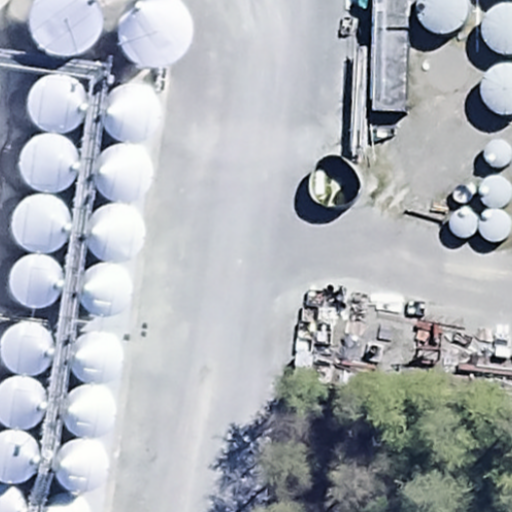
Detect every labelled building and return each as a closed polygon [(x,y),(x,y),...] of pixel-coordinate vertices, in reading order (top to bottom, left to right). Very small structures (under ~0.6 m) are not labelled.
[(67,58),(79,55),(90,48),(98,38),(102,26),(102,14),(98,3),(96,0),(32,0),(30,4),(27,17),(28,30),(33,41),(42,50),(54,56),(67,58)] [(158,69),(171,66),(182,60),(190,49),(193,38),(194,26),(190,14),(183,5),(175,0),(136,0),(128,6),(122,16),(118,29),(120,42),(125,53),(134,62),(145,68),(158,69)] [(442,34),(451,32),(458,27),(464,20),(467,12),(467,4),(465,0),(415,0),(414,6),(415,15),(419,23),(425,29),(433,33),(442,34)] [(509,56),(511,54),(511,3),(502,3),(494,6),(487,11),(483,18),(481,27),(481,36),(485,44),(492,51),(500,55),(509,56)] [(508,117),(511,116),(511,64),(510,64),(502,65),(494,68),(487,73),(483,80),(480,89),(481,98),(485,106),(491,112),(499,116),(508,117)] [(59,135),(68,133),(76,128),(82,120),(85,111),(85,102),(82,94),(77,86),(70,81),(61,78),(52,79),(43,82),(36,87),(31,95),(28,104),(29,114),(33,123),(40,130),(49,134),(59,135)] [(133,144),(142,141),(151,136),(157,128),(160,119),(160,110),(157,101),(151,94),(144,88),(135,86),(125,86),(117,89),(109,95),(104,103),(102,112),(103,122),(107,131),(114,138),(123,143),(133,144)] [(50,193),(60,190),(68,185),(74,178),(77,169),(77,160),(74,151),(69,144),(61,138),(53,136),(43,136),(35,139),(28,145),(23,152),(20,162),(21,172),(25,180),(32,187),(41,192),(50,193)] [(499,167),(502,166),(506,163),(508,160),(510,157),(510,153),(508,149),(506,146),(503,144),(499,143),(496,143),(492,144),(489,146),(487,150),(486,154),(486,158),(488,161),(491,164),(494,166),(499,167)] [(126,204),(135,202),(140,199),(144,197),(150,189),(153,180),(153,171),(150,162),(144,154),(137,149),(128,146),(118,146),(110,150),(102,155),(97,163),(95,173),(96,183),(100,192),(107,199),(116,203),(126,204)] [(497,208),(502,207),(507,204),(511,199),(511,195),(511,187),(511,184),(508,180),(503,177),(498,175),(493,175),(488,177),(483,180),(481,185),(479,190),(480,196),(482,201),(486,205),(491,208),(497,208)] [(43,253),(52,251),(61,246),(67,238),(70,229),(70,220),(67,211),(62,203),(54,198),(45,195),(36,195),(27,199),(20,204),(14,212),(12,222),(13,232),(17,241),(24,248),(33,252),(43,253)] [(117,263),(126,261),(135,256),(141,248),(144,239),(144,230),(141,221),(136,213),(128,208),(119,205),(110,205),(101,209),(93,214),(89,222),(86,232),(87,242),(91,251),(98,258),(107,262),(117,263)] [(464,237),(469,236),(473,233),(476,229),(478,225),(478,220),(476,215),(473,211),(470,209),(465,207),(460,207),(456,209),(452,212),(449,216),(448,221),(448,226),(451,231),(454,234),(459,237),(464,237)] [(496,242),(502,240),(507,237),(510,233),(511,228),(511,222),(510,218),(507,213),(503,210),(498,209),(492,209),(487,211),(483,214),(480,218),(479,224),(479,230),(482,235),(486,239),(491,241),(496,242)] [(37,308),(46,306),(54,301),(59,294),(62,286),(62,278),(59,270),(54,263),(47,258),(39,255),(31,256),(23,259),(16,264),(12,271),(10,279),(10,288),(14,296),(20,303),(28,307),(37,308)] [(109,314),(117,312),(124,307),(129,300),(132,293),(132,285),(129,277),(124,271),(118,267),(110,264),(103,264),(95,267),(89,272),(85,279),(82,287),(83,295),(87,303),(93,309),(100,313),(109,314)] [(27,374),(36,372),(43,367),(49,360),(51,352),(52,344),(49,336),(44,329),(37,324),(29,322),(21,322),(13,325),(6,330),(2,337),(0,342),(0,353),(0,355),(4,363),(10,369),(18,373),(27,374)] [(98,380),(106,378),(114,373),(119,367),(121,359),(121,351),(119,344),(114,338),(108,333),(100,331),(92,331),(85,334),(79,339),(74,345),(72,353),(73,362),(76,369),(82,375),(90,379),(98,380)] [(21,429),(30,427),(37,423),(43,416),(46,408),(46,399),(43,391),(38,385),(31,380),(23,377),(15,377),(7,380),(0,385),(0,420),(4,424),(12,428),(21,429)] [(92,435),(101,433),(108,429),(113,422),(115,415),(116,407),(113,399),(108,393),(102,388),(94,386),(86,386),(79,389),(73,394),(68,400),(66,409),(67,417),(71,425),(76,430),(84,434),(92,435)] [(14,482),(23,480),(30,475),(36,468),(39,460),(39,452),(36,444),(31,437),(24,432),(16,430),(8,430),(0,432),(0,478),(5,481),(14,482)] [(85,488),(94,486),(101,481),(106,475),(108,467),(109,459),(106,452),(101,446),(95,441),(87,439),(79,439),(72,441),(66,446),(61,453),(59,461),(60,469),(64,477),(70,483),(77,487),(85,488)] [(0,511),(26,511),(27,511),(27,504),(25,496),(20,489),(13,484),(5,482),(0,482),(0,511)] [(97,511),(98,511),(95,504),(90,498),(84,493),(76,491),(68,491),(61,494),(55,499),(50,505),(48,511),(97,511)]
